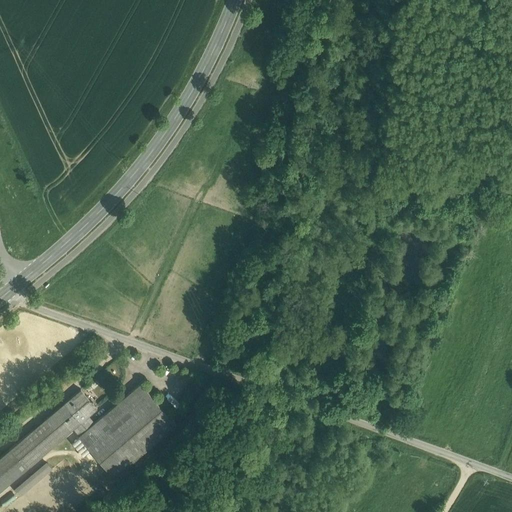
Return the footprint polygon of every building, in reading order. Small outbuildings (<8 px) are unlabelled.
[(80,433),(79,433),(114,475),(176,422),(141,381),(95,420),(80,433)] [(97,406),(81,387),(64,401),(81,420),(89,413),(97,406)] [(64,401),(0,455),(0,488),(73,426),(81,420),(64,401)] [(36,401),(13,421),(17,425),(40,406),(36,401)] [(81,420),(73,426),(80,433),(95,420),(89,413),(81,420)]
